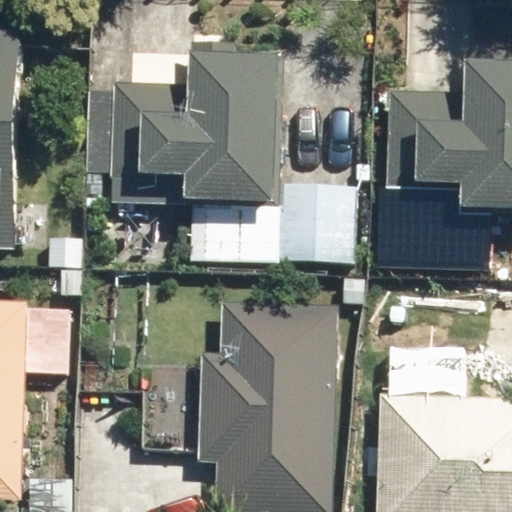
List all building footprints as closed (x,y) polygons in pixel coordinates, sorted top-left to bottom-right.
[(0,251),(24,252),(29,33),(0,32),(0,251)] [(291,186),(296,59),(244,57),(244,47),(199,45),(197,88),(121,84),(121,92),(95,91),(91,174),(117,175),(117,180),(120,180),(119,205),(197,209),(198,203),(240,205),(240,212),(276,214),(274,262),(362,265),(365,189),(291,186)] [(511,213),(511,53),(475,52),(473,96),(397,93),(393,190),(417,191),(417,204),(473,206),(473,212),(511,213)] [(0,500),(29,502),(33,375),(76,377),(78,311),(36,309),(36,305),(0,303),(0,500)] [(223,511),(341,511),(347,308),(228,304),(226,354),(209,354),(205,465),(225,465),(223,511)] [(511,511),(511,400),(387,397),(383,511),(511,511)]
